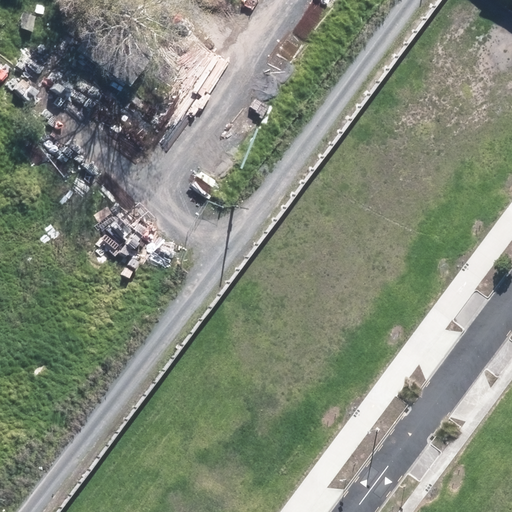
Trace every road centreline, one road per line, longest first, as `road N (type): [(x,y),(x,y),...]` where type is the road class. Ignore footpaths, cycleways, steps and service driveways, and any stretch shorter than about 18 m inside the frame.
road 1 (track): [(21,511),(399,0)]
road 2 (track): [(216,248),(177,215),(167,170),(175,147),(280,0)]
road 3 (residential): [(344,511),(511,288)]
road 4 (track): [(177,215),(131,165),(12,79)]
